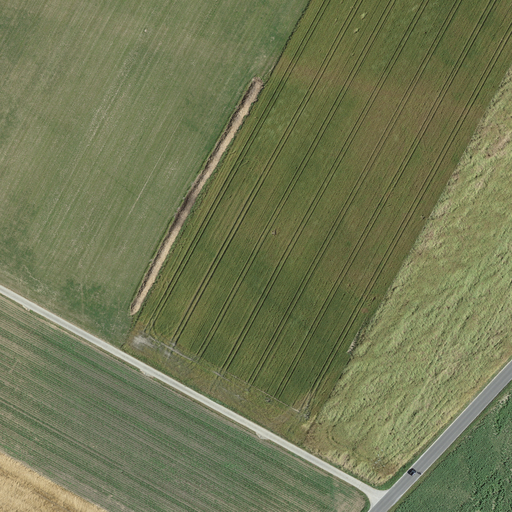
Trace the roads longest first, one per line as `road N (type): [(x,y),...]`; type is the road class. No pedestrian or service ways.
road 1 (track): [(0,290),(386,500)]
road 2 (unclassified): [(375,511),(511,370)]
